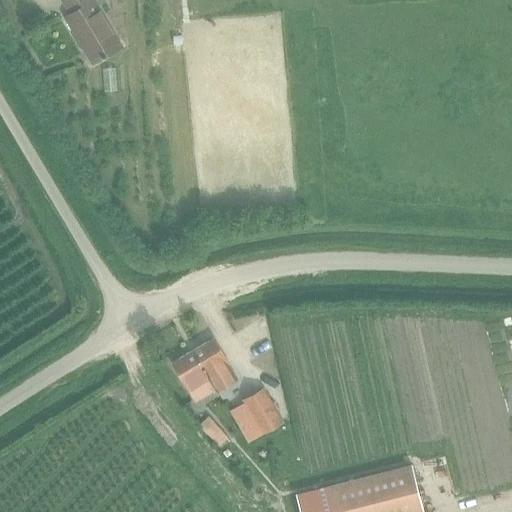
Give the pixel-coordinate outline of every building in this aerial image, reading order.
[(121,46),(93,0),(62,0),(70,13),(64,17),(92,63),(121,46)] [(212,338),(192,350),(214,387),(216,390),(236,378),(212,338)] [(194,399),(214,387),(192,350),(172,363),(194,399)] [(271,355),(261,355),(265,374),(273,373),(271,355)] [(243,405),(232,410),(249,440),(260,434),(281,422),(262,389),(241,401),(243,405)] [(208,416),(198,425),(217,446),(227,437),(208,416)] [(314,488),(295,493),(299,511),(423,511),(411,464),(314,488)]
